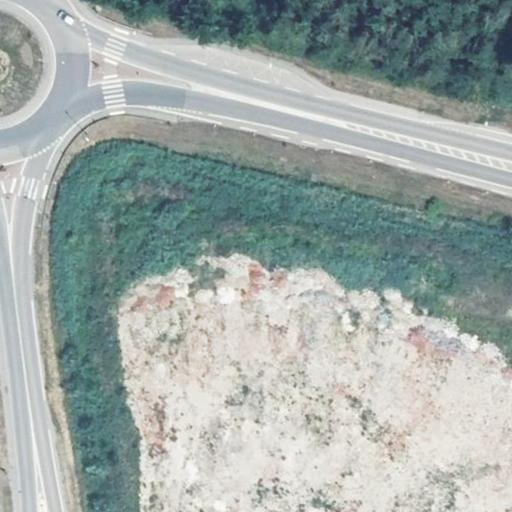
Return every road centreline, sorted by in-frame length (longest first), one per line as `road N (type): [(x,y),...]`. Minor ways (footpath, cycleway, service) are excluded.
road 1 (secondary): [(511,166),(207,89)]
road 2 (secondary): [(43,511),(15,284)]
road 3 (secondary): [(15,284),(41,138)]
road 4 (secondary): [(207,89),(69,38)]
road 5 (secondary): [(68,105),(113,93),(207,89)]
